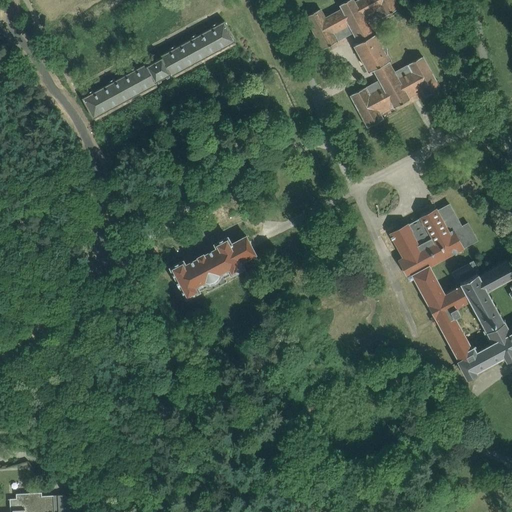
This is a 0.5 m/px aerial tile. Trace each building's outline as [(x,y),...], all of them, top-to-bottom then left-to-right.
[(373,68),(376,73),(379,79),(366,87),(365,86),(351,95),(368,127),(383,119),(378,110),(392,103),(395,107),(409,99),(407,95),(421,87),(426,96),(440,88),(423,56),(408,64),(409,65),(395,72),(389,61),(391,60),(387,54),(388,49),(386,45),(383,42),(380,40),(376,33),(374,34),(368,24),(384,15),(385,16),(399,8),(395,0),(358,0),(355,2),(353,0),(347,0),(340,4),(343,9),(325,18),(320,9),(305,16),(323,49),(338,41),(337,40),(353,31),(359,41),(354,44),(370,71),(373,68)] [(93,90),(90,92),(88,93),(89,94),(82,98),(93,118),(157,84),(156,82),(171,74),(172,76),(236,41),(225,21),(218,24),(217,22),(212,25),(213,27),(197,36),(196,34),(191,37),(192,38),(176,47),(175,45),(170,48),(171,50),(167,52),(161,55),(162,57),(153,62),(147,65),(146,63),(136,69),(135,67),(130,70),(131,71),(115,80),(114,78),(109,81),(110,83),(94,92),(93,90)] [(465,193),(474,188),(469,180),(461,185),(465,193)] [(399,260),(410,279),(414,277),(435,316),(432,318),(434,323),(435,324),(438,322),(459,361),(467,377),(476,373),(475,371),(505,356),(507,360),(511,357),(511,326),(508,328),(488,291),(511,277),(511,262),(509,264),(507,260),(481,274),(473,260),(452,272),(459,285),(445,293),(429,265),(463,248),(463,247),(477,240),(468,223),(462,226),(450,204),(437,210),(436,209),(391,233),(404,257),(399,260)] [(231,275),(245,267),(241,262),(256,254),(246,235),(232,243),(228,236),(215,243),(217,248),(204,254),(204,253),(198,256),(198,258),(186,264),(184,260),(170,267),(184,293),(187,298),(201,291),(199,287),(206,284),(208,284),(210,284),(213,284),(215,283),(217,282),(218,281),(220,279),(221,277),(222,275),(229,271),(231,275)] [(70,511),(69,500),(66,494),(42,495),(42,492),(16,493),(16,498),(9,498),(10,511),(70,511)]
